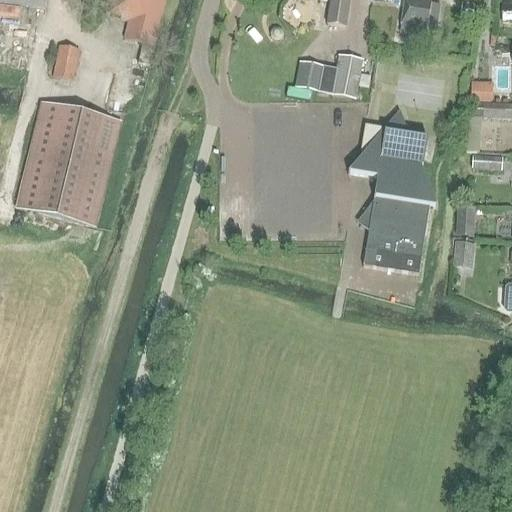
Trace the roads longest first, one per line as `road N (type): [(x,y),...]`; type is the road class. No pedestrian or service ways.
road 1 (track): [(196,63),(168,118),(55,511)]
road 2 (unclassified): [(103,511),(217,105)]
road 3 (track): [(82,232),(2,213),(37,71)]
